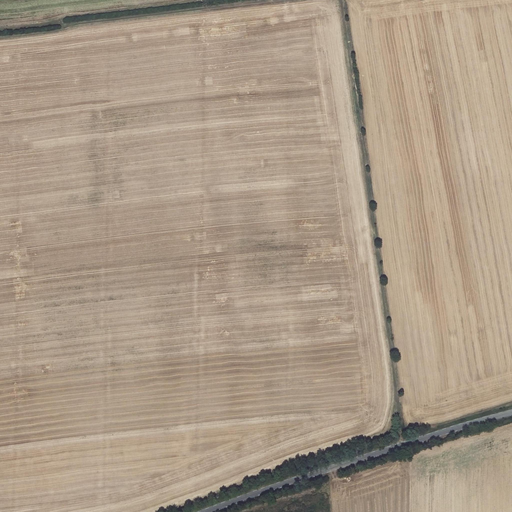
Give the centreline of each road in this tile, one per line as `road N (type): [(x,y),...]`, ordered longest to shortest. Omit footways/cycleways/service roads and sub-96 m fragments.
road 1 (unclassified): [(511,410),(203,511)]
road 2 (track): [(0,30),(273,0)]
